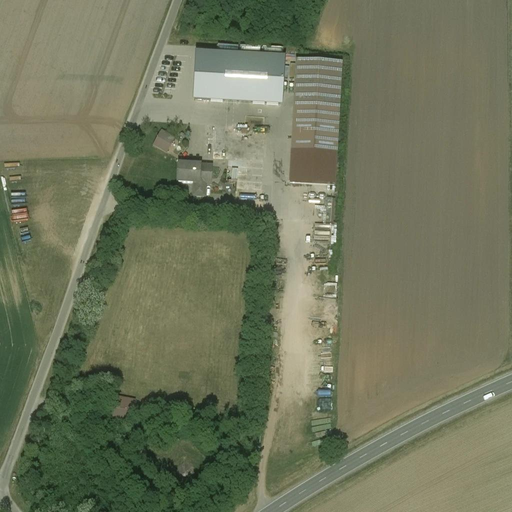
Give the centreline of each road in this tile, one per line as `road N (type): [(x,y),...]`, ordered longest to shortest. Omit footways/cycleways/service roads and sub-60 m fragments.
road 1 (unclassified): [(0,484),(177,0)]
road 2 (secondary): [(511,382),(434,417),(272,511)]
